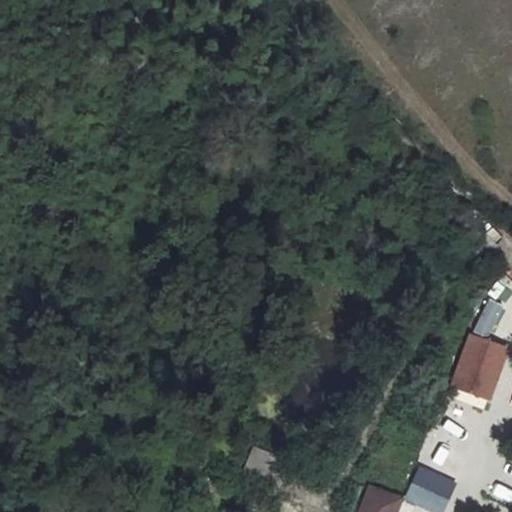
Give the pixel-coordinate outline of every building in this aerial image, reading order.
[(511,305),(511,290),(507,288),(501,300),(511,305)] [(500,306),(487,300),(472,331),(485,338),(500,306)] [(471,333),(469,337),(452,382),(488,395),(506,346),(471,333)] [(277,459),(251,449),(241,473),(267,484),(277,459)] [(439,511),(453,484),(418,468),(404,498),(433,511),(439,511)] [(391,511),(397,499),(368,488),(359,511),(391,511)]
